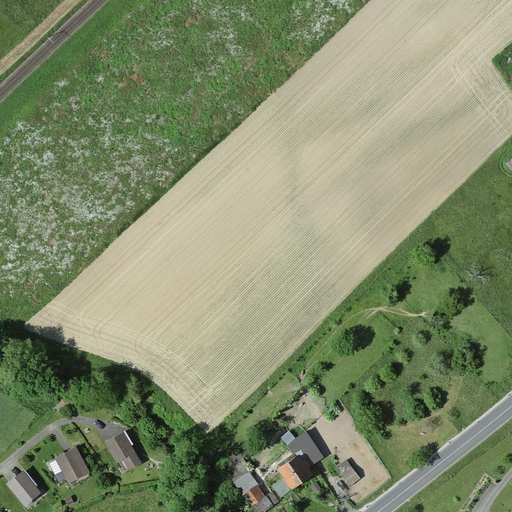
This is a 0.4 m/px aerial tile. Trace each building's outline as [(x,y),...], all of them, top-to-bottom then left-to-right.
[(122,432),(105,443),(116,461),(121,458),(129,470),(141,462),(122,432)] [(299,456),(308,470),(324,460),(307,433),(288,445),(297,458),(299,456)] [(88,469),(75,445),(57,455),(69,478),(88,469)] [(251,468),(237,448),(230,453),(229,457),(230,459),(228,460),(230,462),(228,463),(229,465),(227,467),(226,469),(233,480),(258,511),(261,511),(279,501),(272,491),(265,495),(249,469),(251,468)] [(297,458),(278,469),(283,479),(291,490),(312,476),(308,470),(299,456),(297,458)] [(347,460),(336,468),(349,486),(360,478),(347,460)] [(25,474),(10,486),(25,504),(40,491),(25,474)] [(291,490),(283,479),(273,486),(281,497),(291,490)] [(320,488),(317,482),(311,486),(315,492),(320,488)] [(68,497),(65,498),(68,504),(74,501),(71,496),(68,497)]
